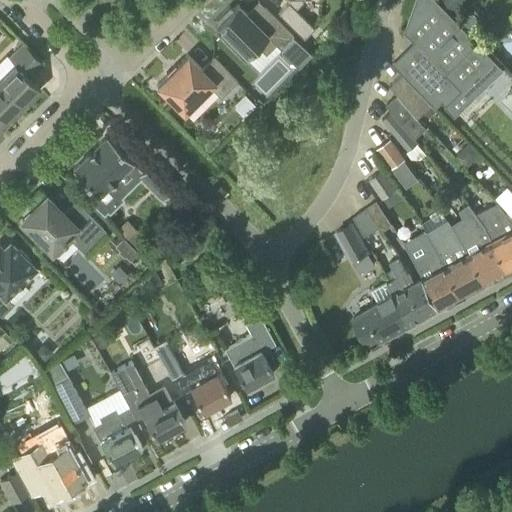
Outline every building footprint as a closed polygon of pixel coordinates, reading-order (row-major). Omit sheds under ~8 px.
[(287,0),(288,2),(277,12),(303,38),(314,28),(295,9),(302,2),(302,0),(287,0)] [(445,73),(478,41),(437,0),(415,0),(404,31),(445,73)] [(252,19),(246,13),(237,4),(232,9),(228,5),(215,18),(219,22),(214,27),(244,56),(256,45),(265,54),(275,44),(280,49),(293,36),(264,6),(252,19)] [(495,59),(478,41),(445,73),(461,89),(462,88),(463,89),(495,59)] [(0,76),(0,82),(23,105),(40,88),(28,77),(43,62),(23,43),(8,58),(13,63),(0,76)] [(209,86),(220,97),(236,81),(212,57),(201,68),(187,54),(176,65),(174,64),(172,66),(173,67),(169,72),(168,70),(165,72),(167,74),(156,85),(183,112),(209,86)] [(390,84),(398,94),(418,117),(432,104),(402,73),(390,84)] [(0,115),(6,121),(23,105),(0,82),(0,115)] [(472,99),(463,89),(462,88),(461,89),(445,105),(455,115),(472,99)] [(235,104),(233,106),(243,116),(255,104),(244,93),(233,103),(235,104)] [(386,104),(392,110),(415,137),(427,127),(418,117),(398,94),(386,104)] [(415,137),(392,110),(382,118),(409,150),(419,142),(415,137)] [(94,191),(88,196),(103,211),(107,208),(109,210),(120,198),(118,196),(121,193),(111,182),(132,161),(106,135),(72,169),(94,191)] [(379,146),(393,166),(403,159),(389,139),(379,146)] [(150,161),(138,173),(162,198),(174,186),(150,161)] [(397,189),(383,168),(369,178),(383,198),(397,189)] [(36,213),(25,224),(51,249),(68,232),(83,247),(103,228),(75,200),(62,213),(45,195),(32,209),(36,213)] [(377,200),(367,207),(382,230),(392,223),(377,200)] [(476,213),(485,225),(509,269),(511,266),(511,220),(506,212),(497,201),(476,213)] [(451,223),(469,252),(485,281),(509,269),(485,225),(476,213),(468,202),(459,209),(463,216),(451,223)] [(126,219),(117,228),(130,241),(139,232),(126,219)] [(368,250),(352,222),(337,230),(352,258),(368,250)] [(462,294),(485,281),(469,252),(451,223),(440,234),(431,239),(437,250),(462,294)] [(137,251),(123,237),(115,245),(129,259),(137,251)] [(409,251),(418,268),(423,277),(438,306),(462,294),(437,250),(431,239),(409,251)] [(5,297),(35,267),(28,260),(30,258),(19,247),(16,249),(9,241),(3,248),(0,245),(0,314),(1,316),(12,304),(5,297)] [(394,293),(410,322),(425,313),(409,285),(410,284),(404,274),(409,271),(408,270),(400,256),(390,261),(398,276),(387,282),(393,293),(394,293)] [(234,262),(231,264),(218,271),(226,286),(242,277),(234,262)] [(409,270),(408,270),(409,271),(404,274),(410,284),(409,285),(425,313),(438,306),(423,277),(415,281),(409,270)] [(365,309),(365,310),(353,316),(367,342),(379,335),(381,338),(410,322),(394,293),(393,293),(387,282),(373,289),(379,301),(365,309)] [(250,333),(223,347),(245,388),(273,373),(260,350),(274,343),(259,314),(244,323),(250,333)] [(112,339),(102,328),(91,337),(101,348),(112,339)] [(152,345),(159,357),(171,380),(184,373),(165,338),(152,345)] [(189,386),(202,411),(230,397),(216,371),(215,372),(209,359),(199,364),(206,377),(189,386)] [(88,413),(67,374),(50,383),(72,422),(88,413)] [(129,406),(136,421),(144,417),(155,437),(184,421),(173,400),(171,401),(164,389),(150,397),(139,377),(119,388),(129,406)] [(140,428),(136,421),(129,406),(117,412),(114,407),(98,415),(102,421),(92,426),(100,440),(99,440),(111,461),(140,445),(133,432),(140,428)] [(42,487),(47,496),(84,476),(69,449),(74,447),(60,422),(36,436),(40,443),(11,458),(30,493),(42,487)]
